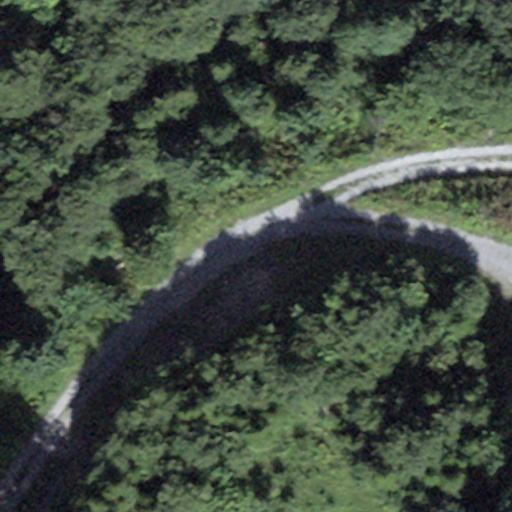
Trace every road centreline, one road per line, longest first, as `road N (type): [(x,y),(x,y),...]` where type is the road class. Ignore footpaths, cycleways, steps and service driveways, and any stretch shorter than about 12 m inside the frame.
road 1 (track): [(511,251),(403,223),(284,209),(232,235),(160,290),(0,499)]
road 2 (track): [(511,155),(386,166),(284,209)]
